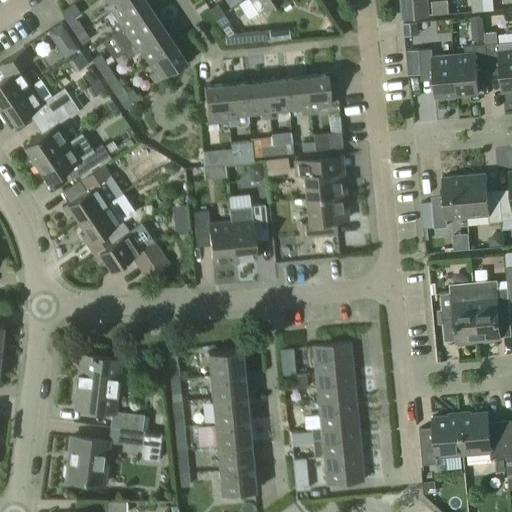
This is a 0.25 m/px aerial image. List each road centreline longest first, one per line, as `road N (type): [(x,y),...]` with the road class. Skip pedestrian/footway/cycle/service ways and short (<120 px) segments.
road 1 (residential): [(42,306),(263,300),(392,285)]
road 2 (residential): [(16,511),(42,306)]
road 3 (residential): [(365,0),(380,144)]
road 4 (residential): [(380,144),(392,285)]
road 5 (residential): [(380,144),(511,129)]
road 6 (residential): [(42,306),(33,260),(0,188)]
